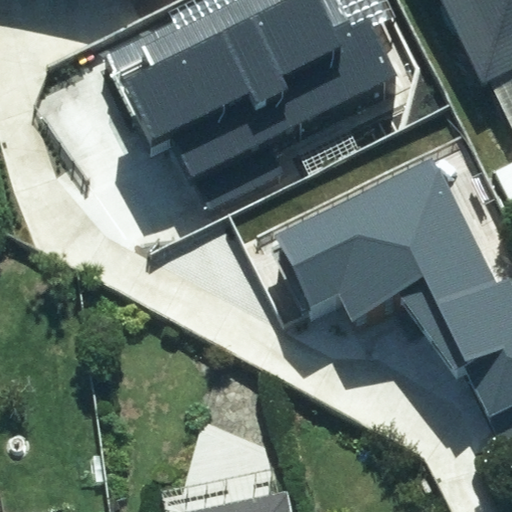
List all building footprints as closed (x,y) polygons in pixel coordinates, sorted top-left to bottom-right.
[(33,0),(122,13),(124,0),(153,0),(166,2),(166,0),(33,0)] [(170,36),(107,66),(157,168),(174,160),(200,213),(287,171),(276,149),(396,90),(369,35),(355,41),(335,0),(277,0),(176,49),(170,36)] [(511,0),(416,0),(504,175),(511,171),(511,0)] [(435,176),(275,260),(313,332),(338,318),(350,341),(400,315),(481,467),(511,450),(511,299),(503,304),(435,176)] [(281,511),(280,503),(236,511),(281,511)]
